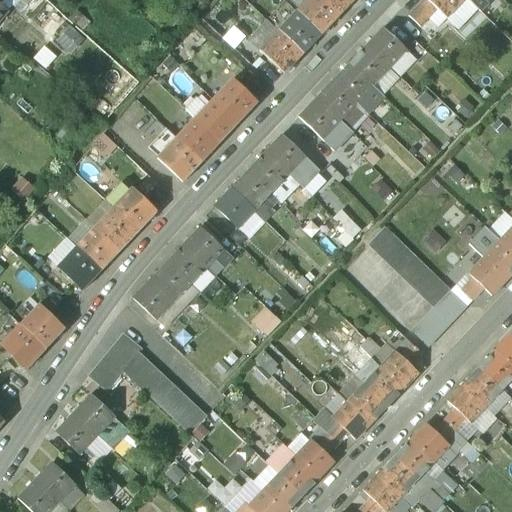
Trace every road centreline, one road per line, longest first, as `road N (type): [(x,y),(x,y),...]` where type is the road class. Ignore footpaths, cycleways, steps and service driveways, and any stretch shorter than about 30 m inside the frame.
road 1 (residential): [(385,0),(97,306),(0,460)]
road 2 (residential): [(511,305),(316,511)]
